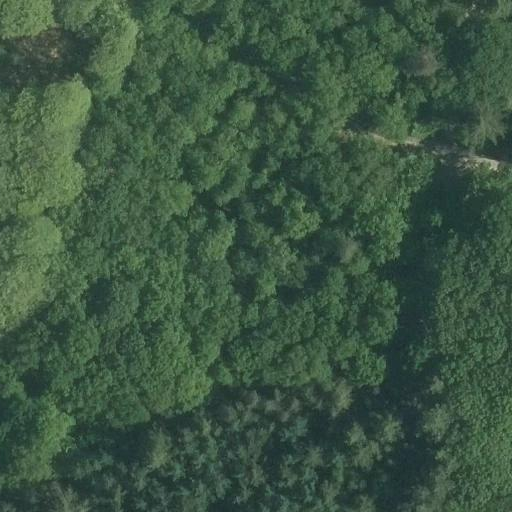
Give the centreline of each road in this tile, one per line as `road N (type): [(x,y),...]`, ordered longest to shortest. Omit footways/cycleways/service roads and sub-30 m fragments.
road 1 (track): [(511,172),(382,139),(338,119),(144,0)]
road 2 (track): [(393,511),(448,157)]
road 3 (track): [(448,157),(478,0)]
